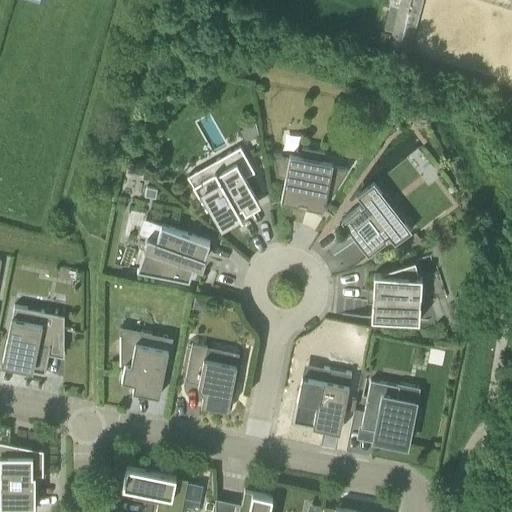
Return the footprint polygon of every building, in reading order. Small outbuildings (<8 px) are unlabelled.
[(391,44),(409,50),(423,0),(390,0),(388,6),(402,10),(391,44)] [(238,208),(242,206),(245,212),(261,203),(245,176),(255,171),(240,145),(216,159),(222,170),(193,186),(206,209),(212,206),(222,225),(240,215),(241,218),(243,217),(238,208)] [(285,177),(281,200),(299,203),(300,200),(303,200),(307,201),(306,205),(324,208),(348,168),(332,165),(333,161),(322,159),(325,151),(302,146),(301,155),(290,153),(289,157),(273,153),(277,175),(285,177)] [(411,230),(380,189),(374,182),(357,195),(364,204),(361,207),(360,205),(341,219),(368,254),(387,240),(385,238),(389,235),(395,243),(411,230)] [(146,187),(145,195),(156,197),(157,189),(146,187)] [(147,237),(149,237),(137,271),(189,281),(198,255),(206,258),(206,256),(205,256),(210,241),(161,223),(156,238),(147,235),(147,237)] [(415,232),(402,243),(408,250),(421,240),(415,232)] [(371,317),(419,320),(422,276),(420,276),(415,260),(381,270),(382,272),(382,273),(374,273),(371,317)] [(42,323),(44,311),(14,305),(7,339),(7,338),(2,364),(3,364),(4,362),(16,365),(15,367),(45,372),(54,325),(42,323)] [(133,390),(140,391),(159,395),(167,355),(169,356),(173,337),(120,326),(120,363),(121,363),(125,363),(122,379),(134,382),(133,390)] [(230,408),(231,406),(232,402),(231,399),(230,399),(237,364),(205,357),(207,346),(192,343),(184,379),(198,382),(198,385),(203,393),(201,403),(218,407),(219,408),(221,410),(224,411),(227,410),(230,408)] [(340,431),(349,384),(352,372),(324,367),(322,378),(302,374),(292,421),(340,431)] [(397,397),(400,385),(370,379),(361,427),(376,430),(374,438),(379,439),(378,442),(388,444),(389,441),(406,444),(409,429),(414,430),(418,412),(413,411),(415,400),(397,397)] [(0,506),(35,506),(35,475),(43,475),(43,449),(0,440),(0,506)] [(180,511),(188,478),(127,466),(121,494),(137,497),(137,494),(144,495),(144,499),(158,501),(155,511),(180,511)] [(244,489),(242,503),(241,505),(245,506),(243,511),(240,511),(269,511),(273,495),(244,489)]
